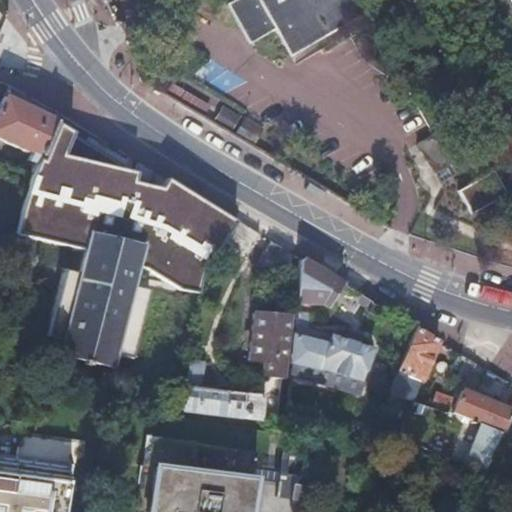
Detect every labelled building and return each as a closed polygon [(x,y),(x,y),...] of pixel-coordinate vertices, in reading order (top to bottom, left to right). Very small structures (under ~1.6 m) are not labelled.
[(291,62),(370,17),(361,0),(248,0),(225,13),(247,52),(276,36),(291,62)] [(44,107),(8,86),(4,97),(42,113),(44,107)] [(29,160),(34,162),(35,160),(49,129),(54,119),(42,113),(4,97),(0,105),(0,150),(4,152),(7,143),(31,153),(29,160)] [(223,247),(238,222),(164,172),(161,177),(131,170),(134,162),(68,145),(76,132),(64,124),(41,166),(19,247),(52,256),(41,335),(129,352),(155,301),(188,297),(223,247)] [(435,134),(416,144),(439,183),(457,174),(435,134)] [(491,168),(453,187),(467,210),(502,190),(491,168)] [(262,236),(238,222),(223,247),(247,261),(262,236)] [(295,256),(273,243),(259,268),(292,289),(295,256)] [(346,286),(302,260),(298,305),(325,307),(332,311),(346,286)] [(273,358),(285,359),(289,313),(254,309),(249,361),(272,363),(273,358)] [(416,328),(390,396),(411,405),(412,405),(421,377),(426,379),(440,342),(416,328)] [(295,338),(292,364),(346,379),(363,384),(372,349),(331,338),(328,347),(295,338)] [(477,365),(461,355),(447,379),(463,388),(477,365)] [(181,409),(180,417),(258,427),(261,396),(199,387),(202,363),(189,361),(181,409)] [(363,384),(346,379),(342,391),(360,395),(363,384)] [(466,465),(486,471),(511,412),(511,410),(464,392),(455,412),(484,424),(466,465)] [(157,439),(148,511),(250,511),(257,451),(157,439)] [(0,511),(65,511),(72,471),(0,458),(0,511)]
